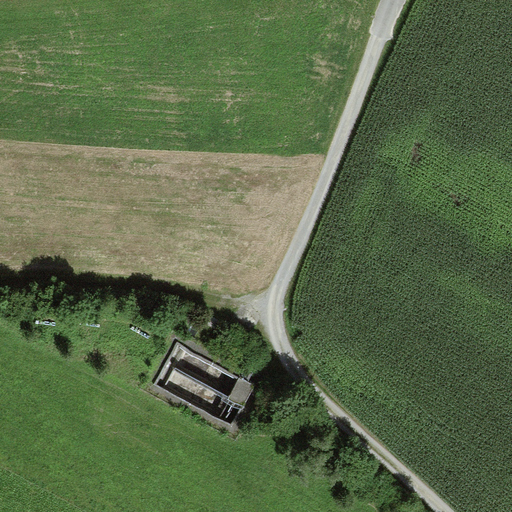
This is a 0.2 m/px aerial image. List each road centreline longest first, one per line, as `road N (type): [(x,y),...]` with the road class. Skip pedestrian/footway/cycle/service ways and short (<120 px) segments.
road 1 (track): [(397,0),(268,320)]
road 2 (track): [(0,284),(268,320)]
road 3 (track): [(268,320),(280,352),(318,398),(438,511)]
